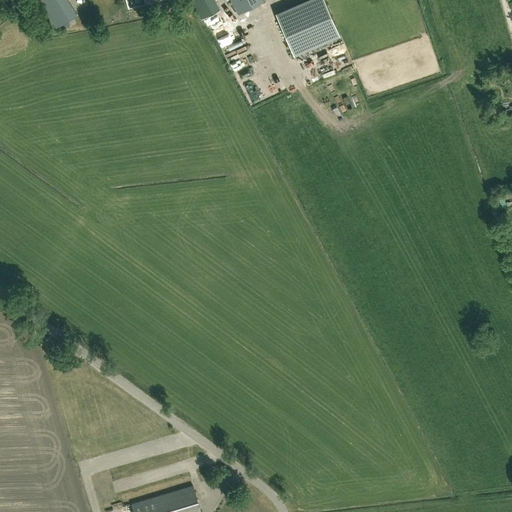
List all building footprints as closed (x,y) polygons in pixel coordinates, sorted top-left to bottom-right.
[(38,0),(56,27),(77,14),(67,0),(38,0)] [(190,0),(200,19),(220,8),(216,0),(190,0)] [(264,0),(230,0),(238,14),(264,0)] [(321,0),(278,19),(294,55),(339,36),(324,0),(321,0)] [(218,42),(228,40),(225,25),(215,27),(218,42)] [(249,40),(252,39),(251,35),(229,42),(233,55),(252,49),(249,40)] [(134,511),(200,511),(193,485),(132,503),(134,511)]
